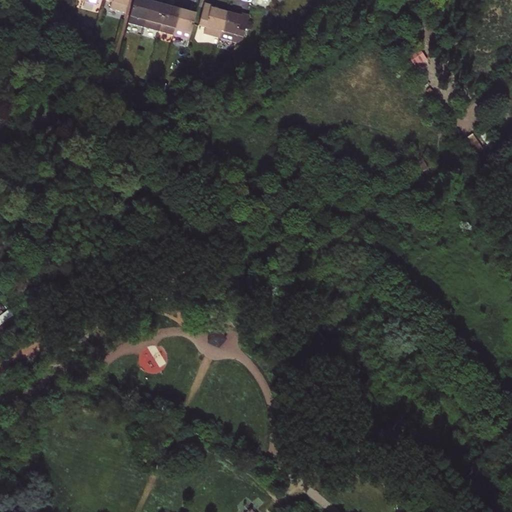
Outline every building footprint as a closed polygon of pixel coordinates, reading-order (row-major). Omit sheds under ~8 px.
[(105,0),(112,2),(110,9),(125,13),(129,0),(105,0)] [(134,0),(128,23),(143,27),(150,2),(144,0),(134,0)] [(143,27),(158,32),(166,6),(150,2),(143,27)] [(220,38),(227,12),(212,8),(212,6),(205,4),(199,26),(206,27),(204,34),(220,38)] [(173,36),(180,10),(166,6),(158,32),(173,36)] [(189,40),(196,14),(180,10),(173,36),(189,40)] [(249,17),(227,12),(220,38),(237,43),(243,40),(249,17)] [(418,47),(401,58),(410,71),(427,60),(418,47)] [(464,148),(482,174),(494,167),(471,135),(467,138),(471,144),(464,148)] [(471,144),(467,138),(460,143),(464,148),(471,144)] [(422,158),(404,167),(407,173),(402,177),(407,187),(423,178),(420,173),(428,169),(422,158)] [(226,345),(228,339),(228,336),(223,329),(215,327),(208,332),(206,341),(211,348),(219,350),(226,345)]
